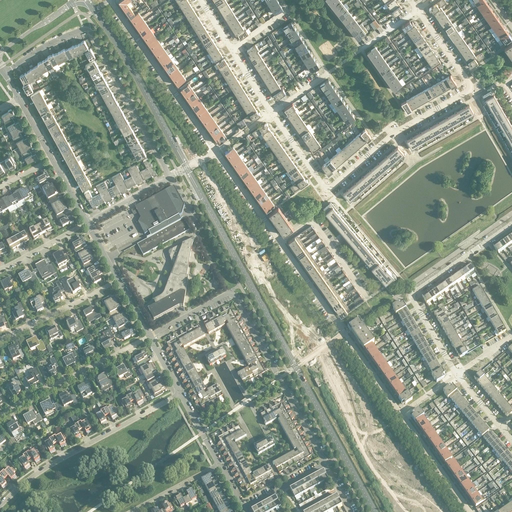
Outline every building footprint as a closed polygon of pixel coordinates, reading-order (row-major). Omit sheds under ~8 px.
[(126,3),(124,0),(120,0),(119,1),(125,10),(129,6),(127,2),(126,3)] [(190,4),(188,0),(179,5),(182,10),(190,4)] [(228,4),(225,0),(217,5),(220,10),(228,4)] [(275,0),(269,5),(272,9),(280,3),(279,4),(278,2),(279,2),(277,0),(275,0)] [(343,5),(340,1),(332,6),(332,7),(334,9),(334,8),(335,10),(343,5)] [(400,5),(397,1),(389,7),(392,11),(400,5)] [(488,5),(485,1),(477,6),(480,10),(488,5)] [(440,7),(437,2),(430,8),(429,8),(429,9),(429,10),(430,10),(431,10),(433,12),(440,7)] [(280,4),(280,3),(272,9),(275,14),(282,8),(282,9),(282,8),(281,6),(282,6),(280,4)] [(193,9),(190,4),(182,10),(185,14),(193,9)] [(231,9),(228,4),(220,10),(222,14),(231,9)] [(346,9),(343,5),(335,10),(335,11),(337,13),(338,14),(346,9)] [(400,5),(392,11),(391,12),(394,16),(402,10),(401,8),(402,8),(400,5)] [(491,9),(488,5),(480,10),(483,14),(491,9)] [(135,14),(129,6),(125,10),(131,18),(135,15),(135,14)] [(443,11),(440,7),(433,12),(436,16),(443,11)] [(196,13),(193,9),(185,14),(188,18),(196,13)] [(234,13),(231,9),(222,14),(225,18),(234,13)] [(349,13),(346,9),(338,14),(338,15),(340,17),(341,17),(342,18),(341,18),(349,13)] [(494,13),(491,9),(483,14),(486,19),(494,13)] [(446,15),(443,11),(436,16),(439,21),(446,15)] [(138,12),(135,14),(135,15),(131,18),(134,22),(141,17),(138,12)] [(198,17),(196,13),(188,18),(190,23),(198,17)] [(236,17),(234,13),(225,18),(228,23),(236,17)] [(353,17),(349,13),(341,18),(342,19),(343,21),(344,21),(345,22),(344,22),(345,23),(353,17)] [(497,17),(494,13),(486,19),(489,23),(497,17)] [(449,19),(446,15),(439,21),(441,25),(449,19)] [(144,21),(141,17),(134,22),(137,26),(144,21)] [(201,22),(198,17),(190,23),(193,27),(201,22)] [(239,22),(236,17),(228,23),(231,27),(239,22)] [(356,21),(353,17),(345,23),(347,25),(348,26),(348,27),(356,21)] [(500,21),(497,17),(489,23),(492,27),(500,21)] [(452,23),(449,19),(441,25),(444,29),(452,23)] [(147,25),(144,21),(137,26),(139,30),(147,25)] [(359,25),(356,21),(348,27),(350,29),(351,30),(351,31),(359,25)] [(411,23),(410,21),(401,26),(405,31),(406,30),(414,24),(412,22),(411,23)] [(503,26),(500,21),(492,27),(495,31),(503,26)] [(204,26),(201,22),(193,27),(196,31),(204,26)] [(242,26),(239,22),(231,27),(233,31),(242,26)] [(283,28),(286,32),(294,27),(294,26),(294,27),(293,25),(292,23),(291,22),(283,28)] [(361,23),(359,25),(351,31),(353,33),(354,34),(354,35),(362,29),(364,27),(361,23)] [(455,28),(452,23),(444,29),(447,33),(455,28)] [(417,28),(414,24),(406,30),(409,34),(417,28)] [(150,29),(147,25),(139,30),(142,35),(150,29)] [(207,30),(204,26),(196,31),(198,36),(207,30)] [(244,30),(242,26),(233,31),(236,35),(236,36),(244,30)] [(505,30),(503,26),(495,31),(498,35),(505,30)] [(294,27),(286,32),(289,37),(297,31),(296,31),(295,30),(296,29),(294,27)] [(368,32),(364,27),(362,29),(354,35),(356,37),(358,39),(358,38),(368,32)] [(420,32),(417,28),(409,34),(412,38),(420,32)] [(458,32),(455,28),(447,33),(450,37),(458,32)] [(153,33),(150,29),(142,35),(145,39),(153,33)] [(246,29),(244,30),(236,36),(236,35),(236,36),(237,38),(238,38),(239,37),(240,40),(248,34),(246,29)] [(209,35),(207,30),(198,36),(201,40),(209,35)] [(508,34),(505,30),(498,35),(501,39),(508,34)] [(297,31),(289,37),(292,41),(300,35),(299,35),(298,34),(299,34),(297,31)] [(423,37),(420,32),(412,38),(415,42),(423,37)] [(461,36),(458,32),(450,37),(453,42),(461,36)] [(156,37),(153,33),(145,39),(148,43),(156,37)] [(511,38),(508,34),(501,39),(504,44),(511,38)] [(212,39),(209,35),(201,40),(204,44),(212,39)] [(300,36),(300,35),(292,41),(294,45),(302,40),(302,39),(302,40),(301,38),(300,36)] [(464,40),(461,36),(453,42),(456,46),(464,40)] [(159,42),(156,37),(148,43),(151,47),(159,42)] [(426,41),(423,37),(415,42),(418,47),(426,41)] [(215,43),(212,39),(204,44),(207,49),(215,43)] [(84,40),(79,43),(84,52),(89,49),(84,40)] [(303,40),(302,40),(294,45),(297,50),(305,44),(304,43),(304,42),(303,40)] [(467,44),(464,40),(456,46),(459,50),(467,44)] [(429,45),(426,41),(418,47),(420,51),(429,45)] [(162,46),(159,42),(151,47),(154,51),(162,46)] [(79,43),(74,46),(78,54),(78,55),(84,52),(79,43)] [(217,48),(215,43),(207,49),(209,53),(217,48)] [(247,50),(248,53),(247,53),(249,56),(249,55),(257,50),(258,50),(255,44),(247,50)] [(305,44),(297,50),(300,54),(308,48),(307,48),(306,47),(307,47),(305,44)] [(470,49),(467,44),(459,50),(462,54),(470,49)] [(73,45),(69,48),(74,56),(78,54),(74,46),(73,45)] [(432,49),(429,45),(420,51),(423,55),(432,49)] [(165,50),(162,46),(154,51),(157,56),(165,50)] [(370,56),(370,57),(378,51),(375,46),(367,52),(367,53),(369,55),(370,55),(371,56),(370,56)] [(69,48),(65,50),(69,58),(69,59),(74,56),(69,48)] [(91,48),(89,49),(84,52),(88,61),(95,57),(91,48)] [(220,52),(217,48),(209,53),(212,57),(220,52)] [(308,49),(308,48),(300,54),(303,58),(311,53),(310,52),(310,53),(309,51),(310,51),(308,49)] [(64,49),(59,52),(64,61),(69,58),(65,50),(64,49)] [(435,53),(432,49),(423,55),(426,59),(435,53)] [(473,53),(470,49),(462,54),(465,58),(473,53)] [(168,54),(165,50),(157,56),(160,60),(168,54)] [(249,55),(249,56),(251,60),(260,54),(257,50),(249,55)] [(381,55),(378,51),(370,57),(372,59),(373,60),(373,61),(381,55)] [(64,61),(59,52),(54,55),(58,62),(60,66),(65,63),(64,61)] [(223,57),(220,52),(212,57),(215,62),(223,57)] [(481,52),(476,57),(479,61),(485,57),(481,52)] [(311,53),(303,58),(305,63),(313,57),(312,56),(312,55),(311,53)] [(437,58),(435,53),(426,59),(429,63),(437,58)] [(476,57),(473,53),(465,58),(468,62),(476,57)] [(48,57),(48,58),(48,57),(53,65),(55,69),(60,66),(58,62),(54,55),(53,54),(48,57)] [(171,58),(168,54),(160,60),(163,64),(171,58)] [(262,59),(260,54),(251,60),(254,64),(262,59)] [(384,59),(381,55),(373,61),(375,63),(376,64),(376,65),(384,59)] [(48,57),(48,58),(43,60),(48,69),(49,72),(55,69),(53,65),(48,57)] [(314,57),(313,57),(305,63),(308,67),(316,61),(315,61),(315,60),(313,57),(314,57)] [(479,61),(476,57),(468,62),(469,64),(469,65),(469,66),(469,67),(470,67),(471,67),(479,61)] [(174,63),(171,58),(163,64),(166,68),(174,63)] [(439,59),(437,58),(429,63),(432,68),(442,61),(440,58),(439,59)] [(227,63),(224,59),(216,64),(219,68),(227,63)] [(265,63),(262,59),(254,64),(257,68),(265,63)] [(387,63),(384,59),(376,65),(378,68),(378,67),(379,68),(379,69),(387,63)] [(48,69),(43,60),(38,63),(38,64),(43,72),(45,76),(46,76),(47,76),(48,75),(48,74),(48,73),(48,72),(47,71),(46,70),(48,69)] [(88,70),(89,70),(88,70),(97,65),(94,60),(85,65),(88,70)] [(316,62),(316,61),(308,67),(311,72),(318,66),(319,66),(317,64),(318,64),(316,62)] [(177,67),(174,63),(166,68),(169,72),(177,67)] [(230,67),(227,63),(219,68),(222,72),(230,67)] [(268,67),(265,63),(257,68),(259,73),(268,67)] [(390,68),(387,63),(379,69),(381,72),(381,71),(382,73),(390,68)] [(38,64),(34,67),(40,78),(45,76),(43,72),(38,64)] [(88,70),(89,70),(91,74),(99,69),(97,65),(88,70)] [(40,78),(34,67),(30,69),(30,70),(35,78),(35,77),(35,79),(36,80),(40,78)] [(180,71),(177,67),(169,72),(172,76),(180,71)] [(232,72),(230,67),(222,72),(224,77),(232,72)] [(271,72),(268,67),(259,73),(262,77),(271,72)] [(393,72),(390,68),(382,73),(382,74),(384,76),(384,75),(385,77),(385,78),(393,72)] [(102,74),(99,69),(91,74),(93,78),(102,74)] [(30,70),(25,73),(30,82),(35,79),(35,77),(35,78),(30,70)] [(183,75),(180,71),(172,76),(175,81),(183,75)] [(235,76),(232,72),(224,77),(227,81),(235,76)] [(273,76),(271,72),(262,77),(265,81),(273,76)] [(396,76),(393,72),(385,78),(387,80),(388,81),(388,82),(396,76)] [(30,82),(25,73),(20,76),(24,84),(25,85),(30,82)] [(102,73),(102,74),(93,78),(96,84),(105,79),(102,73)] [(186,79),(183,75),(175,81),(178,85),(186,79)] [(457,85),(450,75),(446,78),(451,86),(451,87),(452,88),(457,85)] [(238,80),(235,76),(227,81),(230,85),(238,80)] [(276,81),(273,76),(265,81),(268,86),(276,81)] [(399,80),(396,76),(388,82),(390,84),(391,85),(390,86),(391,86),(399,80)] [(451,86),(446,78),(442,80),(447,89),(451,87),(451,86)] [(108,84),(105,79),(96,84),(99,89),(107,84),(108,84)] [(318,87),(321,91),(331,84),(330,83),(330,82),(329,80),(328,79),(318,87)] [(240,85),(238,80),(230,85),(232,90),(240,85)] [(402,85),(399,80),(391,86),(393,88),(394,90),(395,90),(402,85)] [(447,89),(442,80),(437,83),(442,91),(447,89)] [(279,85),(276,81),(268,86),(270,90),(279,85)] [(33,87),(30,82),(25,85),(24,84),(23,85),(28,94),(35,90),(33,87)] [(181,89),(184,93),(191,88),(188,83),(181,89)] [(442,91),(437,83),(433,85),(438,94),(442,91)] [(99,89),(101,93),(110,88),(108,84),(107,84),(99,89)] [(332,84),(331,84),(321,91),(324,96),(326,94),(334,88),(333,87),(333,86),(332,84)] [(243,89),(240,85),(232,90),(235,94),(243,89)] [(281,89),(279,85),(270,90),(273,94),(281,89)] [(438,94),(433,85),(428,88),(433,96),(438,94)] [(112,92),(110,88),(101,93),(103,97),(112,93),(112,92)] [(194,92),(191,88),(184,93),(187,97),(194,92)] [(283,88),(281,89),(273,94),(275,97),(276,96),(277,98),(285,93),(283,88)] [(335,88),(334,88),(326,94),(329,98),(337,92),(336,91),(335,88)] [(433,96),(428,88),(424,90),(429,99),(433,96)] [(246,93),(243,89),(235,94),(238,98),(246,93)] [(34,100),(42,95),(43,95),(40,90),(31,94),(34,100)] [(429,99),(424,90),(419,93),(424,102),(429,99)] [(491,91),(484,96),(483,97),(482,97),(482,98),(481,99),(481,100),(481,101),(482,101),(482,102),(484,106),(487,104),(499,124),(498,124),(501,128),(511,146),(511,125),(511,124),(506,116),(507,115),(506,115),(501,107),(502,107),(501,106),(501,107),(496,98),(497,98),(496,97),(496,98),(494,95),(493,96),(491,91)] [(112,92),(112,93),(103,97),(106,103),(115,98),(112,92)] [(197,96),(194,92),(187,97),(190,101),(197,96)] [(338,92),(337,92),(329,98),(332,102),(340,96),(339,97),(339,95),(337,93),(338,92)] [(249,98),(246,93),(238,98),(241,103),(249,98)] [(424,102),(419,93),(415,95),(420,104),(424,102)] [(34,100),(36,104),(45,99),(42,95),(34,100)] [(420,104),(415,95),(411,98),(416,107),(420,104)] [(200,100),(197,96),(190,101),(192,106),(200,100)] [(341,97),(340,96),(332,102),(335,106),(343,101),(343,100),(342,101),(341,99),(342,99),(340,97),(341,97)] [(118,103),(115,98),(106,103),(109,108),(118,103)] [(251,102),(249,98),(241,103),(243,107),(251,102)] [(416,107),(411,98),(406,100),(411,109),(416,107)] [(47,103),(45,99),(36,104),(38,108),(47,104),(47,103)] [(203,104),(200,100),(192,106),(195,110),(203,104)] [(411,109),(406,100),(401,103),(408,113),(412,110),(411,109)] [(343,101),(335,106),(338,110),(346,105),(346,104),(345,105),(344,104),(345,103),(343,101)] [(47,103),(47,104),(38,108),(41,114),(50,109),(53,107),(50,102),(47,104),(47,103)] [(254,106),(251,102),(243,107),(246,111),(254,106)] [(109,108),(112,112),(120,107),(118,103),(109,108)] [(286,114),(294,108),(294,109),(296,108),(292,103),(284,109),(286,111),(284,112),(286,114)] [(206,109),(203,104),(195,110),(198,114),(206,109)] [(346,105),(338,110),(341,115),(349,109),(348,109),(347,108),(348,107),(346,105)] [(469,105),(468,106),(468,105),(464,107),(463,107),(463,108),(455,112),(454,112),(455,113),(446,117),(445,117),(446,118),(437,123),(437,122),(436,122),(437,123),(428,128),(428,127),(428,128),(419,133),(419,132),(419,133),(411,138),(410,137),(410,138),(408,139),(407,140),(413,148),(413,149),(414,149),(414,150),(415,150),(416,150),(417,150),(418,150),(418,149),(417,146),(469,116),(471,119),(472,119),(473,118),(473,117),(474,116),(474,115),(473,114),(469,105)] [(257,111),(254,106),(246,111),(249,116),(257,111)] [(122,111),(120,107),(112,112),(114,116),(122,112),(122,111)] [(286,114),(289,118),(297,113),(294,109),(294,108),(286,114)] [(3,121),(5,124),(13,120),(11,116),(14,114),(11,109),(8,111),(8,112),(2,115),(4,121),(3,121)] [(53,114),(50,109),(41,114),(44,119),(53,114)] [(209,113),(206,109),(198,114),(201,118),(209,113)] [(349,109),(341,115),(344,119),(352,113),(351,113),(350,112),(351,111),(349,109)] [(122,111),(122,112),(114,116),(117,122),(125,117),(122,111)] [(258,113),(257,111),(249,116),(252,121),(260,115),(260,114),(260,113),(259,113),(259,112),(258,113)] [(212,117),(209,113),(201,118),(204,122),(212,117)] [(300,117),(297,113),(289,118),(292,123),(300,117)] [(352,113),(344,119),(347,123),(354,118),(355,118),(353,116),(354,116),(352,113)] [(44,119),(46,123),(55,118),(53,114),(44,119)] [(252,121),(249,116),(242,119),(246,125),(252,121)] [(128,122),(125,117),(117,122),(120,127),(128,122)] [(215,121),(212,117),(204,122),(207,127),(215,121)] [(303,121),(300,117),(292,123),(295,127),(303,121)] [(57,122),(55,118),(46,123),(49,127),(57,123),(57,122)] [(15,123),(13,120),(5,124),(7,127),(8,126),(10,131),(21,126),(18,122),(15,123)] [(218,125),(215,121),(207,127),(210,131),(218,125)] [(306,125),(303,121),(295,127),(298,131),(306,125)] [(57,122),(57,123),(49,127),(52,133),(60,128),(57,122)] [(120,127),(122,131),(130,126),(128,122),(120,127)] [(265,123),(258,129),(261,133),(269,128),(267,126),(268,126),(268,125),(268,124),(267,124),(267,123),(266,123),(265,123)] [(221,129),(218,125),(210,131),(213,135),(221,129)] [(309,129),(306,125),(298,131),(301,135),(309,129)] [(23,130),(21,126),(10,131),(13,136),(12,137),(14,140),(22,135),(20,132),(23,130)] [(133,130),(130,126),(122,131),(124,135),(133,131),(133,130)] [(63,133),(60,128),(52,133),(54,138),(55,138),(63,133)] [(272,132),(269,128),(261,133),(264,138),(272,132)] [(224,134),(221,129),(213,135),(216,139),(224,134)] [(261,133),(258,129),(252,133),(255,138),(261,133)] [(312,134),(309,129),(301,135),(304,139),(312,134)] [(372,138),(365,129),(361,133),(367,140),(368,141),(372,138)] [(133,130),(133,131),(124,135),(127,141),(136,136),(133,130)] [(274,136),(272,132),(264,138),(267,142),(274,136)] [(55,138),(57,142),(65,137),(63,133),(55,138)] [(367,140),(361,133),(357,136),(363,143),(367,140)] [(227,138),(224,134),(216,139),(219,143),(227,138)] [(315,138),(312,134),(304,139),(307,143),(315,138)] [(24,139),(22,135),(14,140),(15,143),(16,142),(19,147),(29,142),(27,137),(24,139)] [(139,141),(136,136),(127,141),(130,146),(139,141)] [(277,140),(274,136),(267,142),(270,146),(277,140)] [(363,143),(357,136),(353,139),(359,147),(363,143)] [(68,141),(65,137),(57,142),(59,146),(68,142),(68,141)] [(318,142),(315,138),(307,143),(310,148),(318,142)] [(359,147),(353,139),(349,143),(355,150),(359,147)] [(280,145),(277,140),(270,146),(273,150),(280,145)] [(68,141),(68,142),(59,146),(62,152),(71,147),(68,141)] [(130,146),(132,150),(141,145),(139,141),(130,146)] [(31,146),(29,142),(19,147),(22,152),(21,153),(22,156),(30,151),(28,148),(31,146)] [(321,146),(318,142),(310,148),(311,149),(310,150),(312,153),(321,146)] [(339,147),(341,149),(348,157),(352,154),(345,146),(343,143),(339,147)] [(355,150),(349,143),(345,146),(352,154),(355,150)] [(143,149),(141,145),(132,150),(134,154),(135,154),(143,150),(143,149)] [(283,149),(280,145),(273,150),(275,154),(283,149)] [(225,152),(228,156),(236,151),(233,146),(225,152)] [(74,152),(71,147),(62,152),(65,157),(73,152),(74,152)] [(398,147),(397,148),(396,147),(393,150),(392,150),(393,150),(385,157),(385,156),(384,157),(385,157),(377,164),(377,163),(377,164),(370,170),(369,170),(362,177),(362,176),(361,177),(362,177),(354,184),(354,183),(353,183),(354,184),(347,190),(346,190),(344,192),(345,192),(344,193),(351,200),(351,201),(352,201),(353,201),(354,201),(355,201),(356,201),(357,200),(354,198),(400,158),(403,160),(404,159),(404,158),(404,157),(404,156),(404,155),(398,147)] [(143,149),(143,150),(135,154),(134,154),(137,160),(146,155),(143,149)] [(286,153),(283,149),(275,154),(278,158),(286,153)] [(348,157),(341,149),(337,153),(344,160),(348,157)] [(32,155),(30,151),(22,156),(24,159),(25,158),(28,163),(34,159),(35,160),(38,159),(35,153),(32,155)] [(239,155),(236,151),(228,156),(231,161),(239,155)] [(65,157),(67,161),(76,156),(74,152),(73,152),(65,157)] [(289,157),(286,153),(278,158),(281,163),(289,157)] [(344,160),(337,153),(333,156),(340,164),(344,160)] [(5,160),(3,161),(7,170),(10,168),(15,166),(15,165),(15,163),(16,163),(15,162),(15,161),(14,160),(13,160),(13,159),(12,158),(12,157),(11,155),(5,160)] [(78,155),(76,156),(67,161),(69,165),(78,160),(81,159),(78,155)] [(242,159),(239,155),(231,161),(234,165),(242,159)] [(340,164),(333,156),(330,159),(336,167),(340,164)] [(292,161),(289,157),(281,163),(284,167),(292,161)] [(147,167),(144,169),(148,177),(153,174),(154,176),(157,175),(148,158),(143,160),(147,167)] [(245,163),(242,159),(234,165),(237,169),(245,163)] [(336,167),(330,159),(326,163),(332,170),(336,167)] [(81,166),(78,160),(69,165),(72,170),(81,166)] [(295,165),(292,161),(284,167),(287,171),(295,165)] [(248,168),(245,163),(237,169),(240,173),(248,168)] [(332,170),(326,163),(322,166),(329,175),(333,171),(332,170)] [(136,164),(132,166),(141,183),(144,182),(143,180),(148,177),(144,169),(140,171),(136,164)] [(298,170),(295,165),(287,171),(290,175),(298,170)] [(84,171),(81,166),(72,170),(75,176),(84,171)] [(141,183),(132,166),(127,169),(132,176),(128,178),(132,186),(137,183),(138,185),(141,183)] [(251,172),(248,168),(240,173),(243,177),(251,172)] [(301,174),(298,170),(290,175),(293,179),(301,174)] [(75,176),(78,180),(86,175),(84,171),(75,176)] [(254,176),(251,172),(243,177),(246,181),(254,176)] [(38,185),(40,188),(48,184),(46,180),(49,178),(46,173),(43,175),(43,176),(37,180),(39,185),(38,185)] [(120,173),(116,175),(125,192),(128,190),(127,188),(132,186),(128,178),(124,180),(120,173)] [(304,178),(301,174),(293,179),(296,183),(304,178)] [(88,179),(86,175),(78,180),(80,184),(88,179)] [(125,192),(116,175),(112,177),(116,185),(112,187),(116,194),(121,192),(122,194),(125,192)] [(257,180),(254,176),(246,181),(249,186),(257,180)] [(305,180),(304,178),(296,183),(299,188),(307,182),(308,182),(308,181),(307,181),(307,180),(306,180),(305,180)] [(88,179),(80,184),(83,190),(92,185),(88,179)] [(260,184),(257,180),(249,186),(252,190),(260,184)] [(104,181),(100,184),(109,201),(112,199),(111,197),(116,194),(112,187),(108,189),(104,181)] [(299,188),(296,183),(290,187),(293,192),(299,188)] [(50,187),(48,184),(40,188),(42,191),(43,190),(45,195),(56,190),(53,186),(50,187)] [(109,201),(100,184),(96,186),(100,193),(96,195),(100,203),(105,200),(106,202),(109,201)] [(263,188),(260,184),(252,190),(255,194),(263,188)] [(184,206),(174,186),(135,207),(139,215),(141,218),(138,222),(145,235),(149,232),(151,237),(182,220),(179,215),(182,214),(184,206)] [(21,190),(18,191),(23,201),(32,197),(27,188),(24,190),(24,189),(22,190),(21,190)] [(265,193),(263,188),(255,194),(258,198),(265,193)] [(58,194),(56,190),(45,195),(48,200),(47,201),(49,204),(57,200),(55,196),(58,194)] [(96,206),(100,203),(96,195),(93,197),(89,190),(84,192),(93,209),(97,208),(96,206)] [(23,201),(18,191),(15,193),(15,194),(13,195),(14,196),(11,197),(16,205),(23,201)] [(268,197),(265,193),(258,198),(261,202),(268,197)] [(16,205),(11,197),(8,199),(8,198),(6,199),(6,198),(2,200),(8,210),(16,205)] [(271,201),(268,197),(261,202),(264,206),(271,201)] [(59,203),(57,200),(49,204),(50,207),(51,206),(54,211),(64,206),(62,201),(59,203)] [(274,205),(271,201),(264,206),(267,211),(274,205)] [(332,203),(331,203),(331,204),(323,209),(327,213),(326,214),(328,216),(327,216),(328,217),(328,216),(334,224),(334,225),(335,224),(335,225),(341,231),(340,232),(341,232),(348,239),(347,240),(348,240),(354,247),(354,248),(354,247),(361,255),(360,255),(361,256),(361,255),(367,263),(368,263),(376,273),(377,272),(382,276),(381,277),(385,283),(394,275),(386,268),(354,231),(355,231),(352,227),(352,228),(337,210),(339,208),(336,204),(335,203),(334,203),(333,203),(332,203)] [(66,210),(64,206),(54,211),(57,216),(56,217),(57,220),(65,215),(63,212),(66,210)] [(269,214),(269,215),(284,235),(293,228),(278,207),(269,214)] [(67,219),(65,215),(57,220),(59,223),(60,222),(63,227),(69,223),(70,225),(73,223),(71,217),(67,219)] [(190,230),(184,219),(137,245),(143,255),(190,230)] [(47,221),(38,226),(43,234),(47,231),(48,232),(49,232),(50,232),(51,231),(53,231),(54,230),(53,230),(52,231),(47,221)] [(43,234),(38,226),(29,231),(35,240),(34,241),(33,241),(34,241),(35,240),(36,240),(37,239),(38,238),(38,237),(38,236),(43,234)] [(24,233),(16,238),(20,246),(25,244),(25,245),(26,244),(27,244),(28,244),(30,243),(31,242),(30,243),(24,233)] [(288,241),(291,246),(300,239),(297,235),(288,241)] [(511,246),(511,245),(506,237),(502,240),(507,247),(508,249),(511,246)] [(20,246),(16,238),(7,243),(12,253),(11,254),(12,253),(13,252),(14,251),(15,251),(15,250),(16,250),(15,249),(20,246)] [(74,250),(76,253),(84,249),(82,245),(85,243),(82,238),(78,240),(79,241),(72,245),(75,250),(74,250)] [(195,239),(194,238),(170,250),(169,251),(168,252),(168,253),(168,254),(173,268),(164,292),(164,293),(163,294),(163,295),(162,295),(161,296),(161,297),(160,297),(159,298),(154,300),(154,301),(156,304),(162,315),(179,306),(183,307),(188,277),(187,277),(192,246),(194,239),(195,239)] [(303,243),(300,239),(291,246),(294,250),(303,243)] [(507,247),(502,240),(498,243),(503,250),(507,247)] [(306,247),(303,243),(294,250),(297,253),(306,247)] [(503,250),(498,243),(493,246),(495,248),(494,249),(498,253),(503,250)] [(2,245),(0,246),(0,256),(2,256),(2,257),(3,257),(4,256),(6,256),(8,255),(9,255),(7,255),(2,245)] [(308,251),(306,247),(297,253),(299,257),(308,251)] [(86,252),(84,249),(76,253),(77,256),(78,256),(81,260),(91,255),(89,251),(86,252)] [(311,255),(308,251),(299,257),(302,261),(311,255)] [(60,252),(53,256),(57,263),(64,259),(66,263),(70,261),(67,255),(64,257),(61,252),(60,252)] [(93,259),(91,255),(81,260),(84,265),(83,266),(84,269),(92,265),(90,261),(93,259)] [(314,259),(311,255),(302,261),(305,265),(314,259)] [(317,263),(314,259),(305,265),(308,269),(317,263)] [(35,265),(43,278),(51,274),(51,273),(52,273),(53,275),(57,273),(52,264),(48,266),(49,266),(48,267),(44,260),(41,262),(39,262),(38,263),(39,263),(35,265)] [(319,267),(317,263),(308,269),(310,273),(319,267)] [(470,266),(468,264),(464,267),(469,274),(471,277),(475,274),(470,266)] [(94,268),(92,265),(84,269),(86,272),(87,271),(90,276),(100,271),(97,267),(94,268)] [(322,271),(319,267),(310,273),(313,277),(322,271)] [(469,274),(464,267),(460,270),(465,277),(466,280),(471,277),(469,274)] [(25,270),(20,274),(21,275),(19,276),(23,283),(27,281),(29,283),(32,284),(33,283),(34,285),(36,286),(37,285),(37,286),(40,284),(34,273),(31,274),(28,273),(27,272),(26,272),(25,270)] [(465,277),(460,270),(456,273),(461,280),(465,277)] [(102,275),(100,271),(90,276),(92,281),(91,282),(93,285),(101,280),(99,277),(102,275)] [(325,275),(322,271),(313,277),(316,281),(325,275)] [(461,280),(456,273),(452,276),(457,283),(461,280)] [(328,279),(325,275),(316,281),(319,285),(328,279)] [(457,283),(452,276),(447,279),(452,286),(457,283)] [(9,279),(6,280),(0,283),(6,293),(13,290),(12,289),(13,288),(10,283),(11,283),(9,279)] [(77,284),(74,279),(67,282),(73,294),(77,292),(78,293),(80,291),(80,290),(78,287),(80,286),(78,283),(77,284)] [(331,283),(328,279),(319,285),(322,289),(331,283)] [(454,288),(452,286),(447,279),(443,282),(448,289),(450,291),(454,288)] [(448,289),(443,282),(439,285),(444,292),(448,289)] [(53,291),(54,294),(52,295),(54,298),(53,299),(55,303),(60,301),(59,300),(61,299),(61,300),(63,299),(60,295),(61,294),(61,293),(64,292),(59,283),(56,284),(58,288),(53,291)] [(333,286),(331,283),(322,289),(324,293),(333,286)] [(444,292),(439,285),(435,287),(440,295),(444,292)] [(336,290),(333,286),(324,293),(327,297),(336,290)] [(483,291),(480,286),(472,291),(475,296),(483,291)] [(441,296),(440,295),(435,287),(431,290),(436,298),(437,300),(441,296)] [(339,294),(336,290),(327,297),(330,301),(339,294)] [(436,298),(431,290),(426,293),(431,301),(436,298)] [(485,295),(483,291),(475,296),(477,300),(485,295)] [(431,301),(426,293),(422,296),(424,299),(423,299),(426,304),(431,301)] [(342,298),(339,294),(330,301),(333,305),(342,298)] [(34,301),(30,303),(33,309),(35,308),(37,312),(44,309),(41,304),(45,302),(43,296),(41,297),(40,295),(36,297),(37,299),(34,301)] [(488,300),(485,295),(477,300),(475,301),(477,306),(480,304),(488,300)] [(104,303),(107,308),(117,303),(115,298),(112,300),(110,296),(102,301),(103,304),(104,303)] [(344,302),(342,298),(333,305),(335,308),(344,302)] [(490,304),(488,300),(480,304),(483,309),(490,304)] [(347,306),(344,302),(335,308),(338,312),(347,306)] [(400,302),(397,304),(392,306),(394,309),(393,309),(396,314),(397,313),(405,308),(405,309),(406,308),(403,303),(401,304),(400,302)] [(14,309),(16,312),(12,313),(14,316),(13,317),(15,322),(16,321),(16,322),(20,320),(24,318),(21,312),(24,311),(21,303),(17,305),(18,307),(14,309)] [(120,307),(117,303),(107,308),(110,313),(109,314),(110,317),(118,312),(116,309),(120,307)] [(162,315),(156,304),(147,309),(154,320),(162,315)] [(493,309),(490,304),(483,309),(485,313),(493,309)] [(350,310),(347,306),(338,312),(341,317),(350,310)] [(447,312),(444,307),(434,313),(436,318),(444,314),(447,312)] [(95,313),(92,308),(83,312),(89,323),(95,320),(95,321),(102,318),(98,311),(95,313)] [(224,312),(221,314),(220,314),(224,323),(227,322),(231,308),(226,311),(226,310),(225,309),(224,308),(223,308),(223,309),(223,310),(223,311),(224,312)] [(233,313),(231,308),(227,322),(228,324),(236,319),(236,318),(234,315),(235,315),(236,314),(237,313),(237,312),(236,312),(235,312),(234,312),(233,313)] [(397,313),(400,317),(408,312),(407,313),(405,309),(405,308),(397,313)] [(495,313),(493,309),(485,313),(488,318),(495,313)] [(218,315),(216,316),(214,317),(219,326),(218,326),(219,328),(225,325),(224,323),(220,314),(221,314),(221,313),(220,312),(219,312),(219,311),(218,311),(218,312),(218,313),(218,314),(218,315)] [(120,316),(118,312),(110,317),(112,320),(113,319),(116,324),(126,318),(124,314),(120,316)] [(408,313),(408,312),(400,317),(402,322),(411,317),(410,317),(408,313)] [(213,318),(210,319),(209,320),(214,328),(213,329),(214,331),(219,328),(218,326),(219,326),(214,317),(216,316),(215,316),(215,315),(214,314),(213,314),(212,313),(212,314),(212,315),(212,316),(213,317),(213,318)] [(498,318),(495,313),(488,318),(490,322),(498,318)] [(447,318),(444,314),(436,318),(439,322),(447,318)] [(208,321),(204,323),(208,331),(207,332),(209,334),(214,331),(213,329),(214,328),(209,320),(210,319),(210,318),(209,318),(209,317),(208,317),(207,316),(207,317),(207,318),(207,319),(207,320),(208,320),(208,321)] [(236,318),(236,319),(228,324),(228,325),(226,326),(229,331),(231,330),(231,329),(239,324),(239,323),(237,321),(238,320),(239,319),(240,318),(240,317),(239,317),(238,317),(237,317),(236,318)] [(411,317),(402,322),(405,326),(413,321),(413,322),(410,317),(411,317)] [(75,321),(73,318),(67,321),(68,323),(67,324),(71,331),(75,329),(77,332),(83,329),(79,321),(76,323),(75,321)] [(128,323),(126,318),(116,324),(118,329),(117,330),(119,333),(127,328),(125,324),(128,323)] [(449,322),(447,318),(439,322),(441,327),(449,322)] [(501,322),(498,318),(490,322),(493,326),(501,322)] [(360,322),(359,320),(348,327),(350,329),(363,349),(364,349),(364,348),(371,343),(372,343),(374,342),(360,322)] [(413,321),(405,326),(407,331),(416,326),(415,326),(413,322),(413,321)] [(239,323),(239,324),(231,329),(231,330),(229,331),(232,336),(234,335),(234,334),(242,330),(241,328),(240,326),(241,325),(242,325),(242,324),(243,323),(243,322),(242,322),(241,322),(240,323),(239,323)] [(452,327),(449,322),(441,327),(444,331),(452,327)] [(503,326),(501,322),(493,326),(495,331),(503,326)] [(191,329),(192,330),(193,329),(198,337),(199,337),(200,339),(205,336),(204,334),(203,334),(198,326),(194,328),(194,327),(193,327),(193,326),(192,326),(191,325),(191,326),(191,327),(191,328),(191,329)] [(416,326),(407,331),(410,335),(418,330),(415,326),(416,326)] [(506,331),(503,326),(495,331),(498,335),(506,331)] [(45,331),(47,335),(48,335),(51,340),(59,336),(60,338),(63,336),(60,331),(57,333),(55,327),(46,332),(46,331),(45,331)] [(454,331),(452,327),(444,331),(447,336),(454,331)] [(129,332),(127,328),(119,333),(121,335),(122,335),(124,340),(131,336),(132,337),(135,335),(132,330),(129,332)] [(186,332),(188,332),(192,340),(193,340),(194,342),(200,339),(199,337),(198,337),(193,329),(192,330),(189,331),(189,330),(188,330),(188,329),(187,329),(186,328),(186,329),(186,330),(186,331),(186,332)] [(242,328),(241,328),(242,330),(234,334),(234,335),(232,336),(235,342),(237,340),(245,335),(244,334),(243,331),(244,330),(245,330),(245,329),(246,328),(245,328),(244,328),(243,328),(242,328)] [(110,341),(114,338),(110,329),(102,333),(105,339),(101,341),(102,346),(105,350),(112,346),(110,341)] [(419,330),(418,330),(410,335),(412,339),(421,334),(420,335),(418,331),(419,330)] [(181,335),(182,335),(187,343),(188,343),(189,345),(194,342),(193,340),(192,340),(188,332),(186,332),(184,334),(183,333),(183,332),(182,332),(181,331),(180,331),(180,332),(180,333),(181,334),(181,335)] [(457,336),(454,331),(447,336),(449,340),(457,336)] [(245,333),(244,334),(245,335),(237,340),(235,342),(237,345),(239,344),(240,345),(248,340),(249,342),(249,341),(250,341),(251,340),(251,339),(252,338),(251,338),(250,338),(249,338),(248,338),(248,339),(247,339),(246,336),(247,336),(247,335),(248,335),(248,334),(249,333),(248,333),(247,333),(246,333),(245,333)] [(176,338),(177,338),(182,346),(183,346),(184,348),(189,345),(188,343),(187,343),(182,335),(181,335),(179,337),(178,336),(177,335),(176,334),(175,334),(175,335),(175,336),(175,337),(176,338)] [(421,335),(421,334),(412,339),(415,344),(424,339),(423,339),(420,335),(421,335)] [(459,340),(457,336),(449,340),(452,345),(459,340)] [(27,343),(30,350),(36,347),(37,348),(39,351),(41,350),(42,352),(46,350),(42,342),(38,344),(36,338),(35,339),(34,337),(28,340),(29,342),(27,343)] [(171,341),(166,343),(180,347),(182,346),(177,338),(176,338),(173,340),(173,339),(172,338),(171,337),(170,337),(170,338),(170,339),(170,340),(170,341),(171,341)] [(424,339),(415,344),(418,348),(426,343),(426,344),(423,339),(424,339)] [(239,344),(237,345),(240,350),(242,349),(242,350),(251,346),(252,347),(252,346),(253,346),(253,345),(254,345),(254,344),(255,343),(254,343),(252,343),(252,344),(251,344),(250,344),(249,342),(248,340),(240,345),(239,344)] [(462,344),(459,340),(452,345),(454,349),(462,344)] [(83,351),(87,359),(95,355),(92,350),(94,349),(92,343),(85,347),(86,349),(83,351)] [(180,347),(166,343),(169,348),(168,348),(167,349),(166,350),(166,351),(167,351),(168,351),(169,351),(170,350),(172,353),(172,354),(181,350),(180,347)] [(364,348),(364,349),(367,353),(366,353),(374,347),(372,343),(371,343),(364,348)] [(426,343),(418,348),(420,353),(429,348),(428,348),(426,344),(426,343)] [(465,349),(462,344),(454,349),(457,353),(465,349)] [(18,351),(15,346),(8,349),(10,354),(10,355),(10,356),(11,357),(12,358),(13,360),(20,357),(21,359),(24,357),(21,350),(18,351)] [(242,349),(240,350),(243,356),(245,354),(245,355),(254,351),(254,352),(255,352),(255,351),(256,351),(256,350),(257,350),(257,349),(256,349),(255,349),(254,349),(253,349),(252,347),(251,346),(242,350),(242,349)] [(377,351),(374,347),(366,353),(367,353),(370,357),(377,351)] [(429,348),(420,353),(423,357),(431,352),(428,348),(429,348)] [(181,350),(172,354),(172,353),(171,353),(171,354),(170,354),(169,355),(169,356),(170,356),(171,356),(172,356),(173,356),(174,358),(175,359),(184,355),(184,356),(186,355),(183,349),(181,350)] [(467,353),(465,349),(457,353),(460,358),(467,353)] [(223,350),(217,353),(221,360),(226,357),(223,350)] [(68,354),(69,357),(63,360),(67,367),(68,366),(69,368),(75,365),(74,364),(75,363),(73,358),(76,357),(73,351),(68,354)] [(245,354),(243,356),(246,361),(248,360),(248,361),(257,356),(257,357),(258,357),(259,356),(260,355),(260,354),(259,354),(258,354),(257,354),(256,355),(254,352),(254,351),(245,355),(245,354)] [(380,356),(377,351),(370,357),(373,361),(372,361),(380,356)] [(136,364),(138,367),(146,362),(144,359),(147,357),(144,352),(140,353),(141,354),(134,358),(137,363),(136,364)] [(431,352),(423,357),(425,362),(434,357),(434,356),(433,357),(431,353),(431,352)] [(221,360),(217,353),(212,356),(215,363),(221,360)] [(189,360),(186,355),(184,356),(184,355),(175,359),(174,358),(174,359),(173,359),(172,360),(172,361),(171,362),(172,362),(173,362),(174,362),(174,361),(175,361),(176,361),(177,363),(178,365),(186,360),(187,361),(189,360)] [(215,363),(212,356),(206,359),(210,366),(215,363)] [(248,360),(246,361),(248,366),(251,365),(251,366),(259,361),(260,363),(261,362),(262,362),(262,361),(263,360),(263,359),(262,359),(261,359),(260,359),(260,360),(259,360),(257,357),(257,356),(248,361),(248,360)] [(383,360),(380,356),(372,361),(373,361),(376,365),(383,360)] [(434,357),(425,362),(428,366),(437,361),(436,361),(433,357),(434,357)] [(50,361),(52,365),(46,368),(49,374),(50,373),(52,377),(57,374),(56,371),(55,368),(58,367),(54,359),(50,361)] [(192,365),(189,360),(187,361),(186,360),(178,365),(177,363),(177,364),(176,364),(176,365),(175,365),(175,366),(174,367),(175,367),(176,367),(177,367),(178,367),(178,366),(179,366),(180,369),(181,370),(189,365),(190,366),(192,365)] [(386,364),(383,360),(376,365),(379,369),(378,370),(386,364)] [(259,361),(251,366),(252,368),(265,372),(263,368),(264,367),(265,367),(265,366),(266,366),(266,365),(265,364),(264,364),(263,365),(262,365),(260,363),(259,361)] [(437,361),(428,366),(431,370),(439,365),(438,366),(436,361),(437,361)] [(148,366),(146,362),(138,367),(139,370),(140,369),(143,374),(153,368),(151,364),(148,366)] [(389,368),(386,364),(378,370),(379,369),(382,374),(389,368)] [(115,370),(119,378),(124,375),(125,376),(127,378),(132,375),(129,370),(126,371),(123,366),(122,367),(122,365),(116,368),(117,370),(115,370)] [(194,369),(192,365),(190,366),(189,365),(181,370),(180,369),(179,369),(179,370),(178,370),(178,371),(177,372),(178,372),(179,372),(180,372),(181,372),(182,371),(183,374),(182,375),(181,375),(181,376),(180,377),(181,377),(182,377),(183,377),(184,377),(185,377),(184,375),(192,371),(192,370),(194,369)] [(439,365),(431,370),(433,374),(433,375),(441,370),(439,366),(439,365)] [(39,367),(44,378),(48,376),(42,366),(39,367)] [(156,373),(153,368),(143,374),(146,379),(145,380),(146,383),(154,378),(152,374),(156,373)] [(248,368),(243,371),(244,373),(245,373),(249,381),(251,380),(253,379),(254,379),(254,380),(255,381),(256,381),(257,382),(257,381),(257,380),(257,379),(256,378),(256,377),(255,378),(250,369),(249,370),(248,368)] [(265,372),(252,368),(250,369),(255,378),(256,377),(259,376),(259,377),(260,377),(260,378),(261,378),(262,379),(262,378),(262,377),(262,376),(261,375),(261,374),(265,372)] [(392,372),(389,368),(382,374),(384,378),(392,372)] [(23,375),(28,384),(29,383),(31,387),(39,382),(36,377),(39,375),(35,369),(29,372),(31,376),(26,379),(24,375),(23,375)] [(197,374),(194,369),(192,370),(192,371),(184,375),(185,377),(186,379),(185,380),(184,380),(184,381),(183,382),(183,383),(184,383),(185,383),(186,382),(187,382),(187,381),(195,376),(195,375),(197,374)] [(441,369),(441,370),(433,375),(433,374),(431,375),(434,380),(435,380),(436,382),(444,378),(442,376),(444,374),(441,369)] [(244,373),(243,371),(237,374),(238,376),(239,376),(244,384),(248,382),(249,383),(250,384),(251,385),(251,384),(251,383),(251,382),(251,381),(251,380),(249,381),(245,373),(244,373)] [(395,377),(392,372),(384,378),(385,378),(387,382),(395,377)] [(474,378),(477,382),(484,376),(480,372),(474,378)] [(104,374),(99,377),(95,379),(98,384),(99,383),(100,386),(100,387),(100,388),(101,389),(102,390),(103,390),(104,390),(105,390),(106,390),(107,390),(115,386),(111,378),(107,379),(104,374)] [(200,379),(197,374),(195,375),(195,376),(187,381),(187,382),(189,385),(188,385),(187,386),(186,387),(186,388),(187,388),(188,388),(189,388),(190,387),(190,386),(198,381),(197,380),(200,379)] [(487,380),(484,376),(477,382),(480,386),(487,380)] [(11,385),(12,387),(9,389),(11,393),(10,393),(12,397),(13,397),(13,398),(17,396),(17,395),(20,393),(18,387),(21,385),(17,377),(11,380),(13,384),(11,385)] [(398,381),(395,377),(387,382),(390,386),(398,381)] [(156,382),(154,378),(146,383),(148,385),(149,385),(152,390),(162,384),(160,380),(156,382)] [(203,384),(200,379),(197,380),(198,381),(190,386),(190,387),(192,390),(191,390),(190,391),(190,392),(189,392),(189,393),(190,393),(191,393),(192,393),(193,393),(193,392),(192,391),(201,387),(200,386),(203,384)] [(490,384),(487,380),(480,386),(484,390),(490,384)] [(401,385),(398,381),(390,386),(390,387),(390,386),(393,390),(401,385)] [(493,382),(490,384),(484,390),(487,394),(494,388),(496,386),(493,382)] [(86,387),(84,384),(77,387),(83,398),(92,394),(92,395),(95,393),(92,387),(89,388),(88,385),(87,386),(86,387)] [(164,389),(162,384),(152,390),(154,395),(153,395),(155,398),(163,394),(161,390),(164,389)] [(205,390),(203,384),(200,386),(201,387),(192,391),(193,392),(195,395),(194,395),(194,396),(193,396),(193,397),(192,397),(192,398),(193,398),(194,398),(195,398),(196,398),(195,396),(204,392),(203,391),(205,390)] [(218,384),(212,387),(214,389),(213,390),(217,398),(216,399),(216,400),(217,400),(217,401),(218,401),(218,402),(219,402),(219,401),(219,400),(219,399),(219,398),(223,395),(218,387),(219,387),(218,384)] [(404,389),(401,385),(393,390),(396,394),(396,395),(404,389)] [(451,388),(449,386),(443,391),(445,394),(444,394),(448,398),(449,397),(456,391),(457,391),(453,387),(451,388)] [(214,389),(212,387),(207,390),(208,392),(207,393),(212,401),(211,402),(211,403),(212,404),(213,405),(214,405),(214,404),(214,403),(214,402),(214,401),(213,401),(216,399),(217,398),(213,390),(214,389)] [(497,392),(494,388),(487,394),(490,398),(497,392)] [(406,393),(404,389),(396,395),(396,394),(399,398),(399,399),(407,393),(406,393)] [(449,397),(452,401),(460,395),(460,394),(459,395),(456,391),(449,397)] [(132,394),(129,396),(133,402),(135,400),(137,404),(138,404),(139,406),(144,403),(141,399),(143,398),(141,394),(139,395),(138,392),(133,395),(132,394)] [(205,394),(204,392),(195,396),(196,398),(197,400),(197,401),(196,401),(196,402),(195,402),(195,403),(195,404),(196,404),(197,404),(198,403),(199,403),(201,407),(205,394)] [(408,392),(406,393),(407,393),(399,399),(399,398),(398,399),(402,403),(403,402),(405,404),(412,399),(410,397),(411,397),(408,392)] [(500,396),(497,392),(490,398),(493,401),(500,396)] [(68,397),(66,393),(59,396),(64,407),(73,402),(74,405),(79,403),(75,395),(71,397),(70,396),(68,397)] [(212,401),(207,393),(205,394),(201,407),(205,405),(206,405),(206,406),(207,406),(207,407),(208,407),(208,408),(209,408),(209,407),(209,406),(209,405),(208,404),(208,403),(211,402),(212,401)] [(460,395),(452,401),(455,405),(463,398),(462,399),(459,395),(460,395)] [(133,402),(129,396),(126,397),(127,399),(122,401),(123,404),(121,405),(124,409),(125,408),(127,410),(128,412),(133,409),(130,403),(133,402)] [(504,400),(500,396),(493,401),(497,405),(504,400)] [(463,399),(463,398),(455,405),(459,409),(466,402),(466,403),(462,399),(463,399)] [(507,404),(504,400),(497,405),(500,409),(507,404)] [(49,401),(44,404),(43,404),(42,404),(42,405),(40,405),(46,417),(54,414),(52,410),(55,409),(56,411),(58,412),(60,411),(57,404),(52,407),(49,401)] [(275,406),(272,408),(271,408),(276,417),(278,416),(282,402),(278,405),(278,404),(277,404),(277,403),(276,403),(276,402),(275,402),(274,402),(274,403),(274,404),(274,405),(275,405),(275,406)] [(284,407),(282,402),(278,416),(279,418),(288,413),(287,412),(286,409),(287,409),(287,408),(288,407),(288,406),(289,406),(288,406),(287,406),(286,406),(285,406),(284,407)] [(466,402),(459,409),(462,413),(470,406),(469,407),(466,403),(466,402)] [(510,407),(507,404),(500,409),(503,413),(510,407)] [(270,409),(267,411),(266,411),(270,420),(271,422),(276,419),(275,417),(276,417),(271,408),(272,408),(272,407),(271,406),(271,405),(270,405),(269,405),(269,406),(269,407),(269,408),(270,409)] [(470,406),(462,413),(465,417),(473,410),(472,411),(469,407),(470,406)] [(107,408),(103,410),(107,416),(110,414),(112,418),(113,420),(118,417),(116,413),(117,412),(115,408),(113,409),(112,407),(107,409),(107,408)] [(511,412),(511,409),(510,407),(503,413),(507,417),(511,412)] [(265,412),(260,414),(265,422),(264,423),(265,425),(271,422),(270,420),(266,411),(267,411),(267,410),(266,409),(265,408),(264,408),(264,409),(264,410),(264,411),(265,412)] [(420,411),(418,408),(411,413),(413,416),(411,417),(415,422),(415,421),(422,416),(423,416),(424,415),(421,410),(420,411)] [(107,416),(103,410),(100,411),(101,413),(96,415),(97,418),(96,419),(98,423),(100,422),(101,424),(102,426),(107,423),(104,417),(107,416)] [(473,410),(465,417),(469,421),(476,414),(475,415),(472,411),(473,410)] [(24,417),(28,424),(33,421),(35,425),(42,421),(39,415),(34,417),(32,413),(31,413),(30,411),(24,415),(25,416),(24,417)] [(288,412),(287,412),(288,413),(279,418),(280,419),(278,420),(281,425),(283,424),(282,423),(291,419),(290,417),(289,415),(289,414),(290,414),(290,413),(291,413),(291,412),(292,411),(291,411),(290,411),(289,411),(288,411),(288,412)] [(476,414),(469,421),(472,424),(479,418),(476,415),(476,414)] [(291,417),(290,417),(291,419),(282,423),(283,424),(281,425),(284,430),(286,429),(285,428),(294,424),(293,422),(291,420),(292,420),(292,419),(293,419),(293,418),(294,418),(294,417),(294,416),(293,416),(292,416),(292,417),(291,417)] [(415,421),(418,425),(417,426),(425,420),(423,416),(422,416),(415,421)] [(479,418),(472,424),(475,428),(483,422),(482,422),(479,419),(479,418)] [(428,424),(425,420),(417,426),(418,425),(421,429),(428,424)] [(7,426),(9,429),(8,429),(9,432),(10,431),(12,434),(17,431),(19,433),(24,430),(21,424),(17,427),(16,424),(15,423),(14,421),(10,424),(10,423),(7,425),(8,425),(7,426)] [(81,422),(78,424),(81,430),(84,428),(86,432),(87,434),(92,431),(90,427),(92,426),(89,422),(88,423),(86,421),(82,423),(81,422)] [(294,422),(293,422),(294,424),(285,428),(286,429),(284,430),(286,436),(289,435),(288,434),(296,429),(296,428),(294,425),(295,425),(295,424),(296,424),(296,423),(297,423),(297,422),(296,422),(295,422),(294,422)] [(483,422),(475,428),(478,432),(486,426),(485,426),(482,423),(483,422)] [(81,430),(78,424),(75,426),(75,427),(70,429),(72,432),(70,433),(72,437),(74,436),(75,438),(76,438),(76,440),(81,437),(78,431),(81,430)] [(431,428),(428,424),(421,429),(424,433),(423,434),(431,428)] [(232,429),(233,429),(234,429),(238,437),(239,437),(241,439),(246,436),(245,433),(244,434),(239,426),(235,428),(235,427),(234,427),(234,426),(233,426),(232,425),(232,426),(232,427),(232,428),(232,429)] [(486,426),(478,432),(482,436),(489,431),(489,430),(485,426),(486,426)] [(296,427),(296,428),(296,429),(288,434),(289,435),(286,436),(288,439),(290,438),(291,439),(299,434),(300,436),(301,435),(302,434),(303,433),(303,432),(302,432),(301,432),(300,432),(299,433),(297,430),(298,430),(299,429),(300,428),(300,427),(299,427),(298,427),(297,427),(296,427)] [(227,432),(229,432),(233,440),(234,440),(235,442),(241,439),(239,437),(238,437),(234,429),(233,429),(230,431),(230,430),(229,430),(229,429),(228,429),(228,428),(227,428),(226,429),(227,430),(227,431),(227,432)] [(434,432),(431,428),(423,434),(424,434),(427,438),(434,432)] [(222,435),(218,437),(231,441),(233,440),(229,432),(227,432),(225,434),(224,433),(224,432),(223,432),(222,431),(221,431),(221,432),(221,433),(221,434),(222,434),(222,435)] [(437,437),(434,432),(427,438),(430,442),(429,442),(437,437)] [(483,438),(487,442),(494,436),(490,432),(483,438)] [(290,438),(288,439),(291,444),(293,443),(294,444),(302,440),(303,441),(304,441),(304,440),(305,440),(305,439),(306,438),(305,437),(304,437),(304,438),(303,438),(302,438),(300,436),(299,434),(291,439),(290,438)] [(55,436),(52,438),(55,444),(58,443),(60,446),(61,446),(61,448),(66,445),(64,441),(66,440),(64,436),(62,437),(61,435),(56,437),(55,436)] [(494,436),(487,442),(490,446),(497,440),(497,439),(497,440),(494,436)] [(231,441),(218,437),(220,442),(219,442),(219,443),(218,443),(218,444),(217,445),(218,445),(219,445),(220,445),(221,445),(222,444),(223,447),(224,448),(232,444),(231,441)] [(440,441),(437,437),(429,442),(430,442),(433,446),(440,441)] [(55,444),(52,438),(49,440),(49,441),(45,443),(46,446),(44,447),(46,451),(48,450),(50,452),(51,454),(56,451),(53,446),(55,444)] [(271,439),(265,442),(269,449),(275,446),(271,439)] [(293,443),(291,444),(294,450),(296,449),(297,450),(305,445),(306,446),(307,446),(307,445),(308,444),(309,443),(308,443),(306,443),(305,443),(304,444),(303,441),(302,440),(294,444),(293,443)] [(498,440),(497,440),(490,446),(493,450),(501,443),(500,444),(497,440),(498,440)] [(443,445),(440,441),(433,446),(436,450),(435,451),(443,445)] [(269,449),(265,442),(260,445),(264,451),(269,449)] [(233,444),(232,444),(224,448),(223,447),(222,448),(221,448),(221,449),(220,450),(221,450),(222,450),(223,450),(224,450),(226,452),(227,454),(235,449),(236,450),(238,449),(235,443),(233,444)] [(501,444),(501,443),(493,450),(496,454),(504,447),(503,448),(500,444),(501,444)] [(264,451),(260,445),(254,448),(258,455),(264,451)] [(305,445),(297,450),(298,452),(311,456),(309,451),(310,451),(310,450),(311,450),(311,449),(312,448),(311,448),(310,448),(309,448),(308,448),(307,449),(306,446),(305,445)] [(446,449),(443,445),(435,451),(436,450),(439,454),(446,449)] [(504,447),(496,454),(500,458),(507,451),(507,452),(504,448),(504,447)] [(241,454),(238,449),(236,450),(235,449),(227,454),(226,452),(225,453),(224,453),(224,454),(223,455),(223,456),(224,456),(225,456),(226,455),(227,455),(229,458),(229,459),(238,454),(238,455),(241,454)] [(449,453),(446,449),(439,454),(441,459),(449,453)] [(29,452),(26,454),(30,460),(32,458),(35,462),(36,463),(41,460),(38,456),(40,455),(37,451),(35,452),(34,450),(29,453),(29,452)] [(294,451),(288,454),(289,457),(290,456),(295,464),(296,464),(299,462),(299,463),(300,463),(300,464),(301,464),(301,465),(302,465),(302,464),(302,463),(302,462),(302,461),(300,462),(296,453),(295,453),(294,451)] [(507,451),(500,458),(503,462),(511,455),(510,456),(507,452),(507,451)] [(311,456),(298,452),(296,453),(300,462),(302,461),(304,459),(304,460),(305,461),(306,461),(306,462),(307,462),(308,462),(308,461),(308,460),(307,459),(307,458),(311,456)] [(452,458),(449,453),(441,459),(442,459),(444,463),(445,463),(452,458)] [(30,460),(26,454),(23,456),(23,457),(19,460),(20,463),(19,464),(21,467),(23,466),(25,469),(26,470),(31,467),(27,462),(30,460)] [(243,459),(241,454),(238,455),(238,454),(229,459),(229,458),(228,458),(227,459),(227,460),(226,460),(226,461),(227,461),(228,461),(229,461),(230,460),(232,463),(232,464),(241,460),(243,459)] [(289,457),(288,454),(283,457),(284,459),(285,459),(290,467),(291,467),(294,465),(294,466),(295,467),(296,468),(297,468),(297,467),(297,466),(297,465),(296,464),(295,464),(290,456),(289,457)] [(511,455),(503,462),(506,465),(511,460),(511,458),(510,456),(511,455)] [(284,459),(283,457),(278,460),(279,462),(280,462),(284,470),(286,469),(288,468),(289,469),(290,470),(291,471),(292,471),(292,470),(292,469),(292,468),(291,468),(291,467),(290,467),(285,459),(284,459)] [(245,463),(243,459),(241,460),(232,464),(232,463),(231,463),(230,464),(229,465),(229,466),(230,466),(231,466),(232,466),(233,466),(233,465),(235,468),(234,468),(233,469),(232,470),(232,471),(232,472),(233,472),(234,471),(235,471),(236,471),(235,469),(244,465),(243,464),(245,463)] [(448,469),(456,464),(453,459),(446,465),(446,464),(446,465),(449,469),(448,469)] [(279,462),(278,460),(272,463),(274,465),(275,465),(279,473),(283,471),(283,472),(284,472),(285,473),(286,473),(286,474),(287,473),(287,472),(286,471),(286,470),(286,469),(284,470),(280,462),(279,462)] [(248,468),(245,463),(243,464),(244,465),(235,469),(236,471),(237,473),(237,474),(236,474),(236,475),(235,475),(235,476),(234,477),(235,477),(236,477),(237,477),(238,476),(239,476),(238,475),(247,470),(246,469),(248,468)] [(459,468),(456,464),(448,469),(448,470),(449,469),(452,473),(459,468)] [(270,467),(269,465),(263,468),(265,470),(264,471),(268,479),(267,480),(268,481),(268,482),(269,482),(270,483),(270,482),(270,481),(270,480),(270,479),(270,478),(274,476),(269,468),(270,467)] [(4,471),(1,473),(6,479),(8,477),(11,480),(12,481),(17,477),(14,474),(15,472),(12,469),(11,470),(9,468),(5,472),(4,471)] [(251,473),(248,468),(246,469),(247,470),(238,475),(239,476),(240,479),(239,479),(239,480),(238,481),(237,482),(238,482),(239,482),(240,482),(241,482),(242,481),(241,480),(250,475),(249,474),(251,473)] [(265,470),(263,468),(258,471),(259,473),(258,474),(263,482),(262,483),(262,484),(263,484),(263,485),(264,485),(265,486),(265,485),(265,484),(265,483),(265,482),(264,481),(267,480),(268,479),(264,471),(265,470)] [(462,472),(459,468),(452,473),(455,477),(454,478),(462,472)] [(323,470),(318,473),(323,482),(328,480),(324,472),(323,470)] [(259,473),(258,471),(253,474),(254,476),(253,476),(258,485),(256,486),(257,486),(257,487),(258,487),(258,488),(259,488),(260,488),(260,487),(260,486),(260,485),(259,485),(259,484),(262,483),(263,482),(258,474),(259,473)] [(465,476),(462,472),(454,478),(455,477),(458,482),(465,476)] [(323,482),(318,473),(314,476),(319,485),(323,482)] [(201,479),(205,487),(212,483),(212,482),(211,480),(214,478),(211,474),(201,479)] [(251,478),(250,475),(241,480),(242,481),(243,484),(242,484),(242,485),(241,485),(241,486),(240,487),(241,487),(242,487),(243,487),(244,487),(245,486),(247,491),(251,478)] [(258,485),(253,476),(251,478),(247,491),(251,488),(252,489),(252,490),(253,490),(253,491),(254,491),(255,491),(255,490),(255,489),(254,489),(254,488),(254,487),(256,486),(258,485)] [(319,485),(314,476),(309,478),(314,487),(319,485)] [(468,480),(465,476),(458,482),(460,486),(468,480)] [(314,487),(309,478),(304,481),(309,490),(314,487)] [(471,485),(468,480),(460,486),(461,486),(463,490),(471,485)] [(215,481),(212,482),(212,483),(205,487),(209,494),(216,490),(219,488),(215,481)] [(309,490),(304,481),(299,483),(304,493),(309,490)] [(304,493),(299,483),(295,486),(300,495),(304,493)] [(473,483),(471,485),(463,490),(466,494),(474,489),(476,487),(473,483)] [(300,495),(295,486),(290,489),(295,498),(300,495)] [(188,496),(186,498),(189,504),(192,502),(192,501),(196,498),(195,496),(197,495),(195,491),(193,492),(191,488),(186,491),(187,492),(186,492),(188,496)] [(222,493),(219,488),(216,490),(209,494),(213,501),(220,497),(219,495),(222,493)] [(477,493),(474,489),(466,494),(466,495),(466,494),(469,498),(477,493)] [(480,497),(477,493),(469,498),(472,502),(472,503),(480,497)] [(186,506),(189,504),(186,498),(183,499),(180,494),(175,496),(176,498),(177,501),(175,502),(177,506),(179,505),(181,507),(185,505),(186,506)] [(338,497),(337,495),(332,498),(337,507),(342,504),(338,497)] [(482,495),(480,497),(472,503),(472,502),(475,507),(476,507),(485,500),(482,495)] [(223,496),(220,497),(213,501),(217,508),(224,504),(223,502),(226,500),(223,496)] [(280,506),(275,497),(270,499),(275,509),(280,506)] [(337,507),(332,498),(327,500),(332,510),(337,507)] [(275,509),(270,499),(265,502),(271,511),(275,509)] [(327,511),(332,510),(327,500),(322,503),(327,511)] [(164,510),(161,511),(171,511),(172,511),(171,509),(172,508),(170,504),(169,505),(166,501),(161,504),(162,506),(164,510)] [(268,511),(271,511),(265,502),(261,504),(264,511),(268,511)] [(227,503),(224,504),(217,508),(219,511),(227,511),(228,511),(227,509),(230,508),(227,503)] [(327,511),(322,503),(318,505),(321,511),(327,511)]
